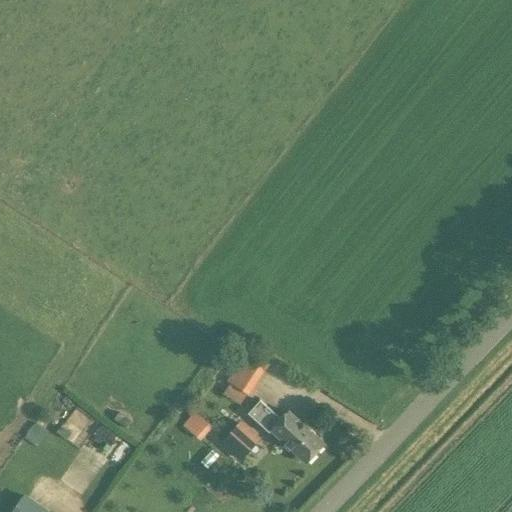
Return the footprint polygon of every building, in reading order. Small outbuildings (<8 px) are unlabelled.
[(249,396),(270,364),(251,353),(237,375),(231,384),(249,396)] [(268,429),(270,432),(307,465),(325,445),(305,427),(289,412),(281,420),(260,400),(247,415),(266,432),(268,429)] [(202,439),(214,426),(197,411),(185,425),(202,439)] [(257,441),(239,425),(223,443),(241,460),(257,441)] [(48,511),(24,495),(12,511),(48,511)]
